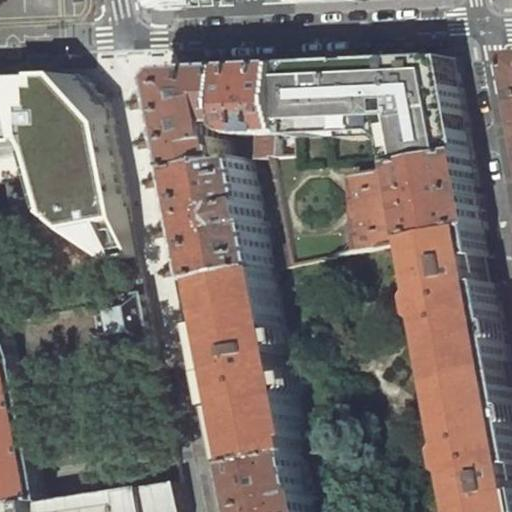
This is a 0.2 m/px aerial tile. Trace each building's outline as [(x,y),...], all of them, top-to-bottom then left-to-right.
[(173,0),(175,8),(218,0),(173,0)] [(380,64),(298,67),(302,136),(357,133),(357,128),(392,127),(405,138),(410,168),(476,153),(459,60),(380,64)] [(298,67),(241,70),(243,127),(244,132),(249,138),(254,138),(263,139),(265,161),(276,160),(275,158),(303,155),(302,136),(298,67)] [(178,73),(170,82),(188,174),(239,164),(235,141),(232,142),(229,128),(243,127),(241,70),(178,73)] [(88,76),(0,80),(0,143),(53,134),(69,217),(133,205),(114,105),(88,76)] [(476,153),(410,168),(423,242),(427,241),(489,229),(476,153)] [(239,164),(188,174),(209,285),(275,272),(277,272),(256,161),(239,164)] [(386,173),(362,179),(366,254),(402,246),(389,173),(386,173)] [(0,216),(0,464),(5,488),(0,489),(0,511),(11,511),(55,504),(29,367),(118,350),(118,351),(160,343),(151,296),(109,304),(109,306),(21,322),(3,230),(0,216)] [(137,225),(131,226),(141,281),(148,279),(137,225)] [(511,362),(511,355),(500,285),(492,286),(487,261),(495,260),(489,229),(427,241),(442,325),(459,425),(460,425),(511,414),(511,382),(508,363),(511,362)] [(292,245),(281,247),(285,270),(296,268),(292,245)] [(309,439),(275,272),(209,285),(211,295),(219,301),(221,311),(214,313),(218,330),(223,357),(227,356),(235,395),(231,396),(239,442),(245,440),(247,451),(243,459),(244,467),(307,455),(308,455),(308,454),(306,440),(309,439)] [(170,394),(163,395),(173,449),(180,448),(170,394)] [(511,511),(511,414),(460,425),(474,511),(511,511)] [(317,511),(307,455),(244,467),(253,511),(317,511)] [(55,504),(41,507),(41,511),(191,511),(186,484),(55,504)]
